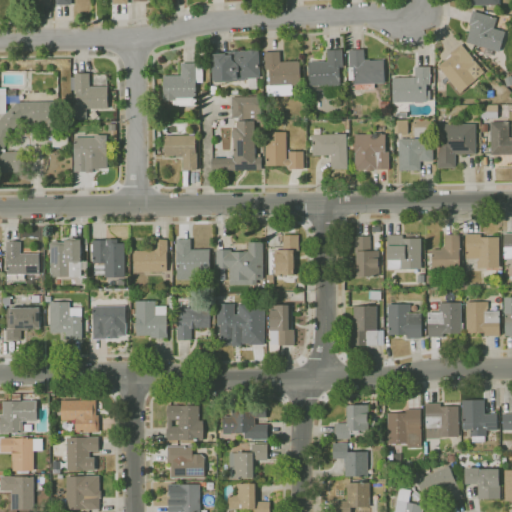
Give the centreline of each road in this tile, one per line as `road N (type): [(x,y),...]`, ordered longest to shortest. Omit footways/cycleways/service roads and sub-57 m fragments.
road 1 (residential): [(511,368),(388,377),(0,375)]
road 2 (residential): [(0,206),(511,200)]
road 3 (residential): [(0,38),(158,36),(251,20),(425,14)]
road 4 (residential): [(325,202),(326,332),(303,392),(303,511)]
road 5 (residential): [(135,37),(139,204)]
road 6 (residential): [(134,374),(134,511)]
